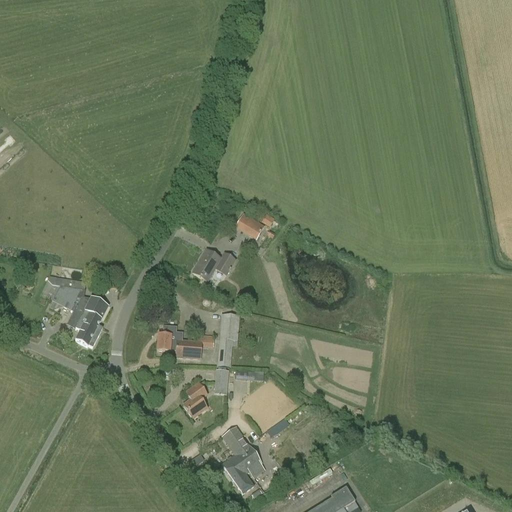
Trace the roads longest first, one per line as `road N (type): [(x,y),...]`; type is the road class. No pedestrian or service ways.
road 1 (unclassified): [(115,369),(128,304),(193,189),(247,0)]
road 2 (unclassified): [(205,511),(115,369)]
road 3 (unclassified): [(0,332),(88,372),(115,369)]
